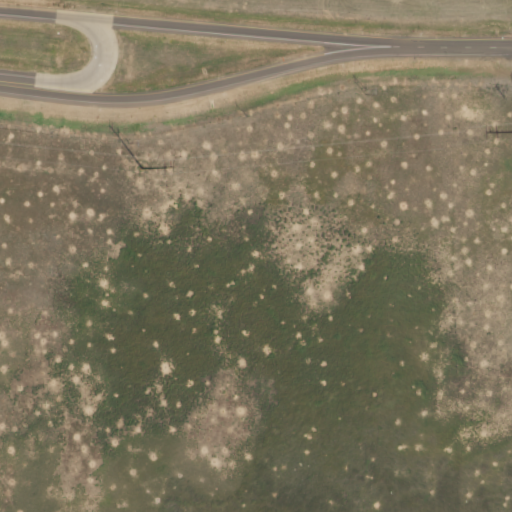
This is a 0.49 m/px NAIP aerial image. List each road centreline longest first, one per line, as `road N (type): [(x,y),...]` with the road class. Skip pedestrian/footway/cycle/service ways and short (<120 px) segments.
road 1 (motorway): [(0,9),(441,43)]
road 2 (secondary): [(64,95),(155,98),(441,43)]
road 3 (motorway): [(59,15),(101,31),(109,62),(97,80),(64,95)]
